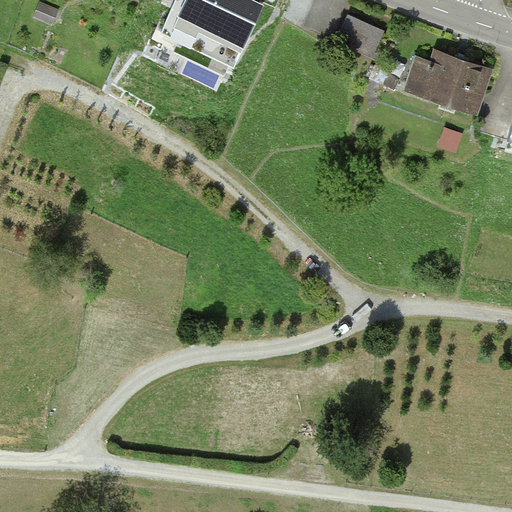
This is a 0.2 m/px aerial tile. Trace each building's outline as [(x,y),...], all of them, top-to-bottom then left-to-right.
[(222,0),(253,14),(259,0),(263,0),(276,6),(279,0),(222,0)] [(58,11),(42,4),(37,15),(53,22),(58,11)] [(384,30),(350,14),(338,40),(373,56),(384,30)] [(241,41),(204,26),(198,40),(236,55),(241,41)] [(416,56),(406,85),(475,109),(489,69),(438,51),(434,63),(416,56)]
